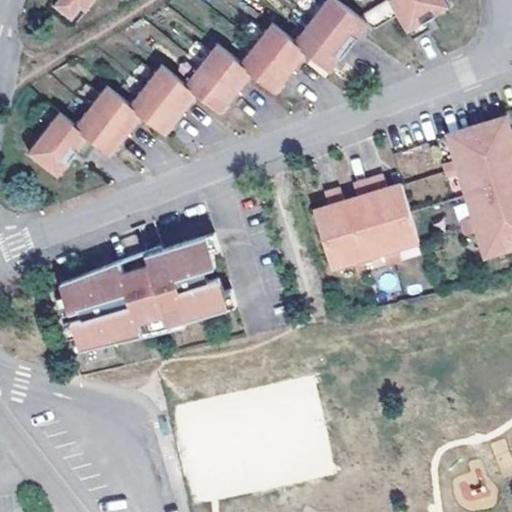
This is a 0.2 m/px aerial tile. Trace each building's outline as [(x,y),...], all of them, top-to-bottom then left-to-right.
[(375,0),(357,11),(342,0),(318,0),(318,1),(317,0),(296,0),(286,13),(300,24),(290,36),(263,14),(256,24),(242,12),(224,36),(237,47),(232,53),(214,39),(207,48),(193,37),(174,60),(188,71),(183,78),(163,64),(156,72),(142,62),(124,85),(137,96),(132,103),(105,81),(98,90),(85,79),(66,102),(80,114),(74,121),(47,99),(33,115),(44,124),(26,147),(56,171),(74,148),(82,154),(94,139),(109,151),(140,112),(164,131),(195,91),(220,110),(251,71),(275,89),(306,50),(329,68),(367,20),(373,25),(397,12),(411,37),(429,27),(425,18),(450,4),(447,0),(375,0)] [(53,0),(71,14),(81,3),(85,6),(90,0),(53,0)] [(495,121),(493,121),(495,129),(497,136),(509,132),(505,118),(495,121)] [(493,121),(447,135),(456,165),(443,169),(447,183),(460,179),(469,208),(455,211),(459,225),(473,222),(481,251),(511,241),(511,185),(511,180),(508,173),(506,165),(511,163),(511,131),(509,132),(497,136),(495,129),(493,121)] [(323,217),(315,219),(329,265),(342,261),(346,274),(363,269),(359,256),(387,248),(391,261),(406,257),(402,244),(416,239),(403,193),(396,195),(389,197),(385,185),(381,173),(352,181),(356,194),(360,206),(353,208),(346,210),(342,199),(338,185),(322,190),(326,203),(330,215),(323,217)] [(399,181),(385,185),(389,197),(396,195),(403,193),(399,181)] [(356,194),(342,199),(346,210),(353,208),(360,206),(356,194)] [(326,203),(312,207),(315,219),(323,217),(330,215),(326,203)] [(113,262),(62,281),(67,295),(58,297),(63,314),(80,309),(81,315),(65,320),(71,337),(79,335),(83,349),(144,334),(138,310),(164,303),(169,325),(238,304),(233,287),(225,290),(221,276),(209,280),(206,269),(217,266),(213,252),(222,249),(216,232),(163,248),(147,253),(154,274),(139,279),(129,282),(122,259),(113,262)] [(164,303),(138,310),(144,334),(170,328),(169,325),(164,303)] [(336,474),(315,374),(174,404),(195,504),(336,474)]
